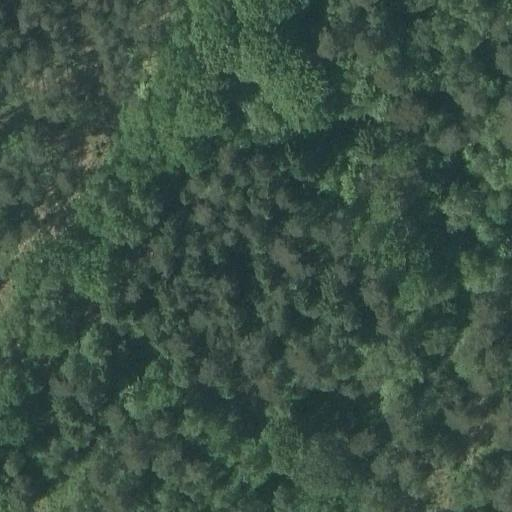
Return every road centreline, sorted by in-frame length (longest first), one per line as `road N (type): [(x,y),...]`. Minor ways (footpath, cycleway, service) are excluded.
road 1 (track): [(0,362),(244,0)]
road 2 (track): [(401,511),(67,265)]
road 3 (track): [(0,102),(153,133)]
